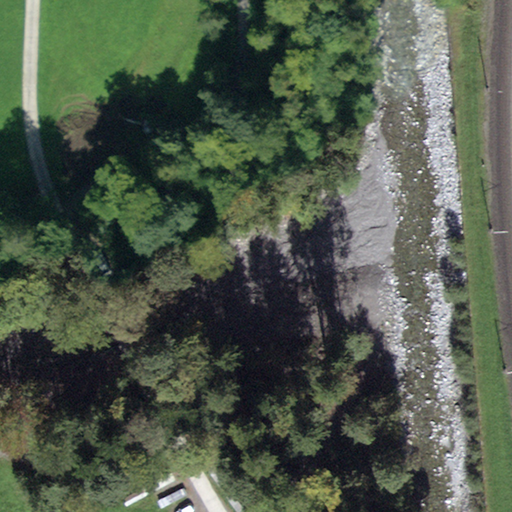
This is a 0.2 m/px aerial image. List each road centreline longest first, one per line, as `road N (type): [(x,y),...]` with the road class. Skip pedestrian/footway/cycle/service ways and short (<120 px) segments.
road 1 (unclassified): [(218,511),(50,191),(30,121),(33,0)]
road 2 (track): [(50,191),(207,181),(245,0)]
